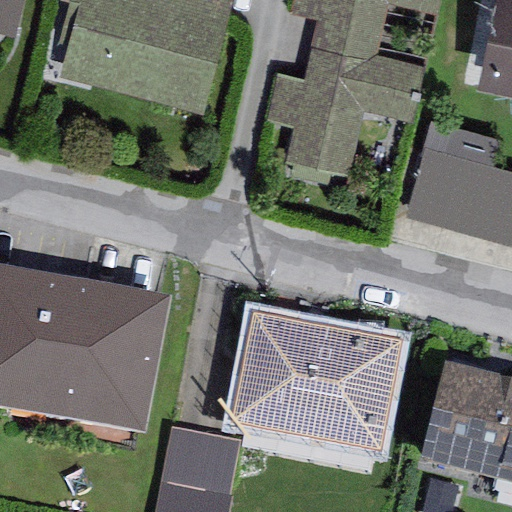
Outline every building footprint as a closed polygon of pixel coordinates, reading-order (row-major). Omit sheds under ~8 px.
[(0,0),(0,26),(16,31),(23,0),(0,0)] [(77,0),(58,71),(200,104),(227,0),(77,0)] [(437,0),(288,0),(287,7),(315,13),(309,39),(371,53),(372,48),(383,0),(398,0),(435,8),(437,0)] [(511,0),(488,0),(474,72),(511,79),(511,0)] [(371,53),(309,39),(301,72),(276,66),(265,114),(291,120),(282,154),(345,169),(360,104),(410,116),(423,61),(372,48),(371,53)] [(495,133),(428,116),(403,211),(511,239),(511,164),(489,158),(495,133)] [(169,296),(0,264),(0,407),(143,434),(169,296)] [(399,342),(250,314),(225,428),(377,453),(399,342)] [(511,378),(442,363),(420,458),(511,479),(511,378)] [(220,511),(233,444),(168,433),(153,511),(220,511)]
